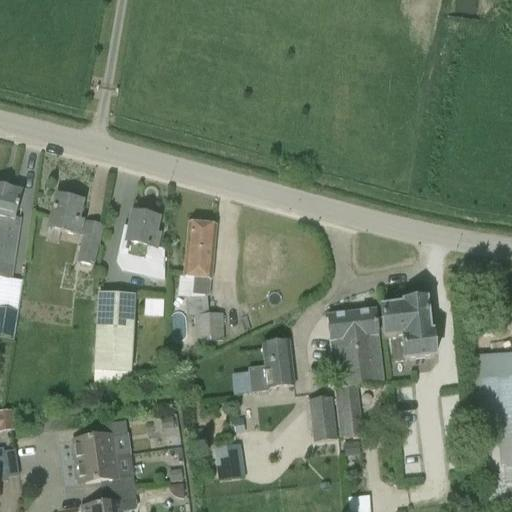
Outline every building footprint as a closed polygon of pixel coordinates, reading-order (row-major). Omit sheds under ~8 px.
[(0,341),(13,343),(22,283),(9,281),(11,270),(18,221),(15,219),(21,195),(0,189),(0,341)] [(57,246),(60,234),(80,238),(83,225),(78,224),(83,205),(56,198),(46,243),(57,246)] [(125,226),(118,257),(145,263),(142,278),(164,282),(163,250),(157,249),(159,237),(155,236),(159,221),(131,215),(129,227),(125,226)] [(93,269),(103,227),(85,223),(75,264),(93,269)] [(193,283),(192,297),(209,298),(215,228),(188,226),(183,281),(193,283)] [(92,373),(91,393),(129,382),(129,381),(129,376),(131,376),(135,297),(96,295),(92,373)] [(191,299),(191,300),(186,301),(188,318),(193,318),(195,345),(223,344),(222,316),(208,317),(207,299),(191,299)] [(162,317),(162,300),(144,300),(144,317),(162,317)] [(401,307),(378,310),(382,341),(388,340),(391,366),(403,365),(434,361),(430,335),(429,335),(425,303),(401,306),(401,307)] [(328,343),(333,391),(338,441),(361,438),(356,390),(383,387),(377,337),(374,312),(326,317),(329,343),(328,343)] [(250,394),(294,388),(288,344),(261,347),(264,369),(247,371),(250,394)] [(511,511),(511,378),(467,382),(468,397),(469,397),(470,409),(471,409),(479,511),(511,511)] [(336,443),(332,400),(308,402),(312,445),(336,443)] [(0,434),(15,433),(12,412),(0,413),(0,434)] [(114,459),(112,439),(126,437),(124,424),(92,429),(93,440),(71,443),(74,465),(114,459)] [(343,457),(353,457),(352,445),(342,446),(343,457)] [(0,484),(7,484),(7,480),(18,478),(14,453),(3,455),(3,450),(0,450),(0,484)] [(99,484),(100,495),(134,491),(132,478),(117,480),(114,459),(74,465),(77,487),(99,484)] [(80,509),(80,511),(134,511),(136,510),(134,491),(100,495),(102,507),(80,509)]
